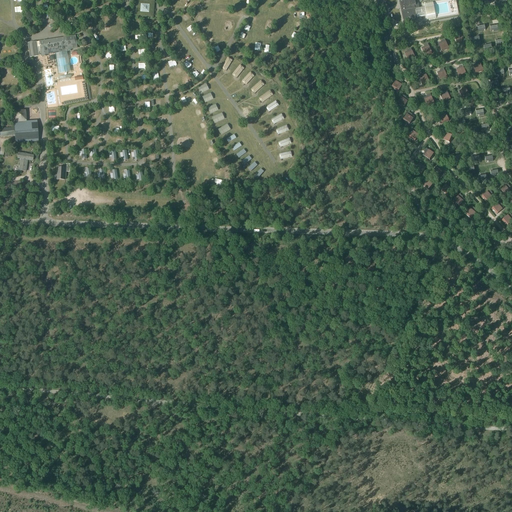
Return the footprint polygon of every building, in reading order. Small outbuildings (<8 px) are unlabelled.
[(398,0),(401,11),(403,11),(405,22),(417,20),(417,18),(415,9),(419,8),(419,5),(416,6),(416,4),(414,0),(412,0),(398,0)] [(420,8),(422,17),(425,17),(425,19),(429,18),(438,17),(447,16),(455,15),(458,14),(455,0),(442,0),(435,1),(435,2),(427,3),(427,4),(423,4),(423,7),(420,8)] [(152,16),(153,5),(151,4),(150,2),(147,2),(143,2),(141,1),(139,3),(137,3),(136,14),(138,15),(138,17),(150,18),(150,16),(152,16)] [(379,32),(388,30),(387,27),(386,27),(384,18),(376,20),(379,32)] [(479,27),(476,27),(476,30),(478,30),(478,32),(483,31),(483,30),(485,29),(484,23),(479,24),(479,27)] [(458,37),(455,39),(459,47),(465,44),(461,35),(459,36),(460,38),(458,38),(458,37)] [(39,41),(39,42),(38,42),(38,46),(39,45),(41,57),(49,56),(49,55),(59,53),(59,56),(66,55),(66,52),(69,52),(69,50),(77,49),(76,36),(68,37),(68,36),(63,37),(63,38),(39,41)] [(441,42),(438,43),(442,52),(448,49),(444,39),(442,40),(443,42),(441,43),(441,42)] [(30,58),(38,56),(36,42),(28,43),(30,58)] [(424,47),(421,48),(425,57),(432,54),(428,44),(425,45),(426,47),(424,48),(424,47)] [(407,51),(404,52),(408,61),(415,58),(411,49),(408,50),(409,51),(408,52),(407,51)] [(226,70),(232,60),(228,57),(221,68),(226,70)] [(475,64),(472,65),(476,74),(483,71),(479,62),(477,62),(477,64),(476,65),(475,64)] [(236,78),(244,68),(240,65),(233,74),(236,78)] [(458,68),(455,69),(459,78),(466,75),(462,65),(460,66),(461,68),(459,68),(458,68)] [(498,71),(495,71),(495,74),(497,74),(497,76),(502,75),(502,74),(504,73),(503,67),(498,68),(498,71)] [(440,71),(437,73),(441,81),(447,78),(443,69),(441,70),(442,71),(440,72),(440,71)] [(246,85),(254,76),(250,72),(242,81),(246,85)] [(421,75),(418,76),(422,85),(429,82),(425,72),(422,73),(423,75),(422,76),(421,75)] [(397,79),(391,88),(398,92),(403,84),(400,82),(399,83),(398,82),(399,80),(397,79)] [(255,93),(264,85),(261,81),(251,90),(255,93)] [(198,89),(201,94),(209,90),(207,85),(198,89)] [(504,88),(502,89),(503,95),(508,94),(508,92),(511,91),(511,88),(509,89),(509,86),(504,87),(504,88)] [(462,90),(459,91),(462,100),(469,97),(465,87),(463,88),(464,90),(462,91),(462,90)] [(263,102),(273,95),(270,91),(260,98),(263,102)] [(443,94),(440,95),(444,104),(450,101),(446,91),(444,92),(445,94),(443,94)] [(203,97),(205,103),(213,100),(211,94),(203,97)] [(426,97),(423,98),(427,107),(434,104),(430,94),(428,95),(428,97),(427,98),(426,97)] [(402,95),(397,104),(403,108),(408,100),(405,98),(405,99),(403,98),(404,96),(402,95)] [(276,101),(266,108),(269,112),(279,106),(276,101)] [(208,109),(211,114),(218,111),(216,105),(208,109)] [(408,112),(403,121),(409,125),(414,117),(411,115),(411,116),(409,115),(410,113),(408,112)] [(441,114),(438,116),(442,124),(449,121),(444,112),(442,113),(443,114),(441,115),(441,114)] [(212,118),(215,124),(224,120),(222,114),(212,118)] [(274,125),(284,119),(281,114),(271,120),(274,125)] [(14,136),(15,143),(38,142),(37,121),(14,122),(14,128),(0,128),(0,133),(0,137),(14,136)] [(483,124),(481,125),(482,131),(487,130),(487,127),(490,127),(490,124),(488,124),(488,122),(483,123),(483,124)] [(227,125),(217,131),(221,137),(231,131),(227,125)] [(278,135),(289,131),(287,125),(276,130),(278,135)] [(471,129),(469,130),(470,136),(475,135),(475,132),(478,132),(478,129),(476,129),(476,127),(471,128),(471,129)] [(414,129),(408,137),(414,142),(420,134),(417,132),(416,133),(415,132),(416,130),(414,129)] [(443,136),(441,139),(450,143),(453,136),(443,132),(442,134),(444,135),(444,137),(443,136)] [(234,139),(237,138),(234,134),(226,139),(228,143),(234,139)] [(280,148),(291,144),(289,138),(278,142),(280,148)] [(240,147),(242,146),(239,142),(231,148),(234,151),(240,147)] [(244,154),(247,152),(244,149),(236,155),(239,158),(244,154)] [(424,153),(423,155),(430,161),(435,155),(426,149),(425,151),(426,152),(425,153),(424,153)] [(455,155),(452,155),(454,165),(461,163),(459,153),(457,153),(457,155),(455,156),(455,155)] [(25,154),(22,171),(25,172),(27,161),(32,161),(33,156),(25,154)] [(474,157),(471,158),(471,161),(473,160),(473,163),(478,162),(478,160),(480,160),(479,154),(474,155),(474,157)] [(250,161),(252,159),(249,156),(242,162),(245,165),(250,161)] [(256,167),(258,165),(255,162),(253,164),(248,168),(251,172),(256,167)] [(420,162),(415,170),(421,174),(427,166),(425,164),(424,166),(422,165),(423,164),(420,162)] [(92,178),(90,168),(88,169),(87,167),(84,168),(84,171),(85,177),(87,177),(88,179),(92,178)] [(432,171),(430,173),(439,179),(443,173),(435,167),(434,170),(434,171),(433,172),(432,171)] [(57,180),(65,180),(66,168),(58,168),(57,180)] [(105,179),(104,169),(101,169),(101,168),(97,169),(97,172),(98,178),(100,177),(101,179),(105,179)] [(492,170),(490,171),(491,177),(496,176),(496,174),(499,173),(499,170),(497,170),(497,168),(492,169),(492,170)] [(131,180),(129,170),(127,171),(127,169),(123,170),(123,173),(124,179),(126,179),(126,181),(131,180)] [(262,173),(264,172),(261,169),(255,176),(258,179),(262,173)] [(144,181),(142,170),(138,171),(138,170),(135,171),(136,175),(137,180),(139,180),(139,181),(144,181)] [(480,175),(478,176),(479,182),(484,181),(484,178),(487,178),(487,175),(485,175),(485,173),(480,174),(480,175)] [(424,183),(421,185),(429,191),(434,186),(426,179),(424,181),(426,182),(424,183)] [(448,182),(441,190),(446,195),(453,188),(450,186),(449,187),(448,186),(449,184),(448,182)] [(507,184),(499,191),(504,197),(511,190),(509,188),(509,189),(507,187),(509,186),(507,184)] [(489,190),(481,197),(486,203),(493,196),(491,194),(490,195),(489,193),(491,192),(489,190)] [(459,194),(453,202),(458,207),(464,200),(462,198),(461,199),(460,197),(461,196),(459,194)] [(499,202),(492,209),(497,214),(504,208),(501,206),(500,205),(501,204),(499,202)] [(472,206),(465,214),(470,219),(477,212),(474,210),(473,210),(472,209),(473,208),(472,206)] [(510,213),(502,220),(507,226),(511,221),(511,217),(511,218),(510,217),(511,215),(510,213)]
